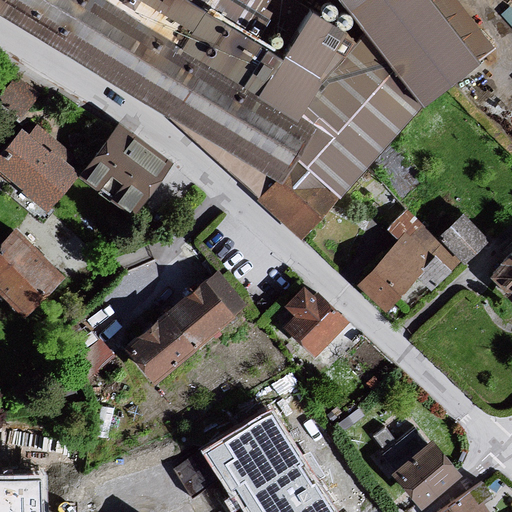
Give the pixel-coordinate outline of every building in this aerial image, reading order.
[(303,238),(428,97),(350,0),(0,0),(0,9),(172,120),(221,161),(256,196),(303,238)] [(350,0),(428,97),(448,81),(491,48),(452,0),(350,0)] [(27,106),(38,84),(13,72),(2,94),(27,106)] [(115,124),(83,171),(133,206),(166,159),(115,124)] [(0,164),(0,174),(51,211),(80,171),(25,131),(0,164)] [(359,289),(394,323),(482,235),(460,213),(434,240),(401,207),(381,227),(401,247),(359,289)] [(22,235),(0,259),(0,288),(29,315),(66,275),(22,235)] [(511,249),(489,273),(511,295),(511,249)] [(122,346),(155,386),(242,315),(210,275),(122,346)] [(276,320),(312,356),(344,325),(309,288),(276,320)] [(101,330),(80,345),(93,365),(114,350),(101,330)] [(335,511),(270,399),(204,437),(246,511),(335,511)] [(438,440),(395,473),(421,505),(463,473),(438,440)] [(486,511),(471,488),(435,511),(486,511)]
